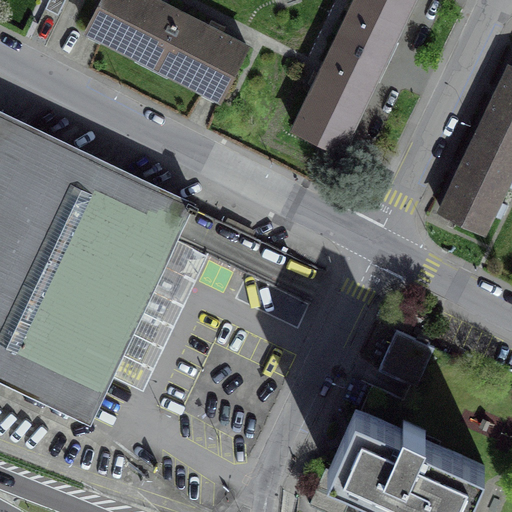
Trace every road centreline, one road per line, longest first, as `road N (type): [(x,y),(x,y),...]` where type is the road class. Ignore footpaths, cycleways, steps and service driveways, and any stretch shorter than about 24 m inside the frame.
road 1 (residential): [(0,55),(377,246)]
road 2 (residential): [(499,0),(377,246)]
road 3 (residential): [(377,246),(264,473)]
road 4 (residential): [(377,246),(511,311)]
